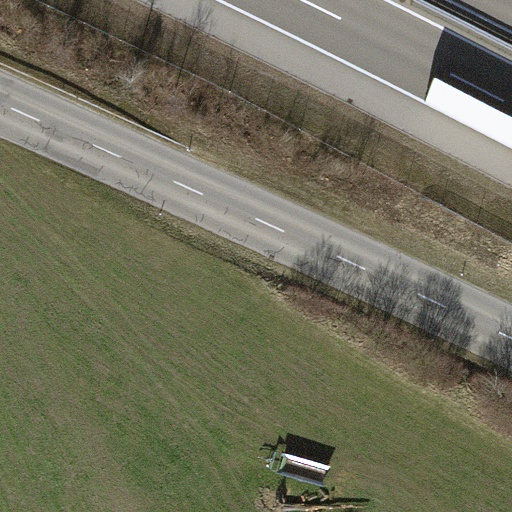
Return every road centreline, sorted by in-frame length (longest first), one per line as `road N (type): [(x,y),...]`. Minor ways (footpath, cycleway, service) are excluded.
road 1 (tertiary): [(511,346),(0,111)]
road 2 (motorway): [(304,0),(511,104)]
